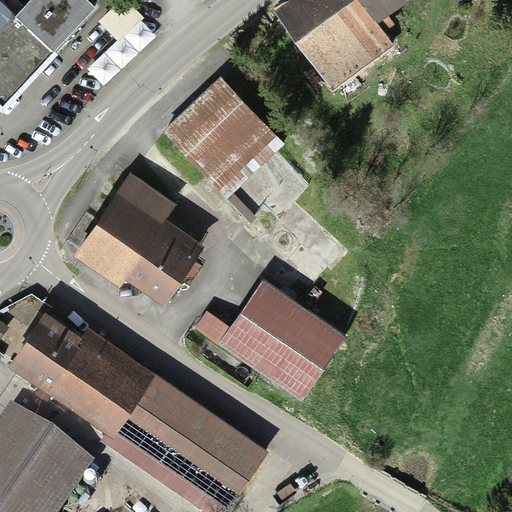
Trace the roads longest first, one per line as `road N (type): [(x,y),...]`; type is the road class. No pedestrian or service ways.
road 1 (residential): [(363,477),(121,331),(30,264)]
road 2 (secondary): [(245,0),(104,130)]
